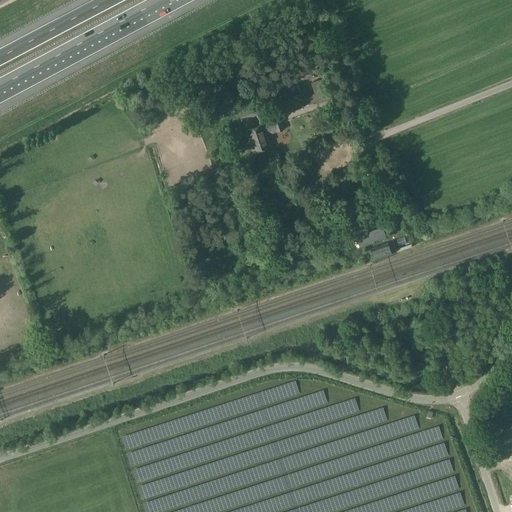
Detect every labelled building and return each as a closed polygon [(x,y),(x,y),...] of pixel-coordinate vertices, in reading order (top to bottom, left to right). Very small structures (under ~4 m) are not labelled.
[(281,104),(284,113),(303,106),(317,101),(315,94),(281,104)] [(159,112),(171,107),(168,99),(156,105),(159,112)] [(257,115),(259,121),(260,125),(244,130),(252,153),(272,147),(267,134),(283,129),(280,117),(272,120),(272,122),(263,125),(257,105),(239,111),(242,119),(257,115)] [(330,187),(336,185),(341,184),(342,189),(352,186),(350,180),(354,179),(352,172),(334,177),(328,178),(330,187)] [(211,259),(209,251),(215,250),(213,243),(199,247),(204,264),(211,263),(214,274),(225,271),(223,263),(216,265),(214,258),(211,259)] [(374,259),(392,253),(388,243),(371,249),(374,259)]
